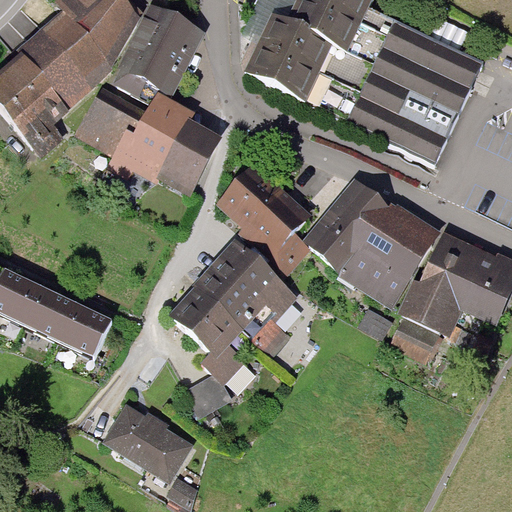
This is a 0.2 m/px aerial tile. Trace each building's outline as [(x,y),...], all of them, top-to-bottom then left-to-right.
[(139,24),(118,0),(66,0),(58,7),(68,15),(115,70),(139,24)] [(372,6),(358,0),(305,0),(288,37),(328,55),(303,110),(434,170),(479,71),(365,20),(372,6)] [(204,39),(153,12),(115,83),(142,98),(148,86),(171,99),(204,39)] [(115,70),(68,15),(24,53),(29,59),(0,82),(0,107),(43,158),(62,142),(49,126),(115,70)] [(273,30),(247,85),(303,110),(328,55),(288,37),(273,30)] [(136,137),(149,112),(102,88),(77,136),(115,155),(126,132),(136,137)] [(188,130),(157,114),(140,146),(130,140),(124,151),(166,173),(162,179),(192,195),(218,145),(188,130)] [(304,231),(249,178),(219,209),(273,262),(266,269),(280,282),(304,257),(291,244),(304,231)] [(394,225),(358,192),(309,251),(354,291),(390,313),(430,251),(394,225)] [(511,288),(511,270),(498,264),(495,270),(447,246),(423,294),(415,290),(401,319),(407,323),(393,350),(422,364),(436,336),(445,341),(459,312),(493,328),(511,288)] [(293,303),(238,254),(198,299),(234,332),(253,348),(293,303)] [(5,272),(0,284),(0,313),(95,359),(111,321),(91,312),(57,296),(33,285),(5,272)] [(198,299),(172,328),(208,361),(220,348),(234,332),(198,299)] [(480,342),(472,359),(487,367),(495,349),(480,342)] [(240,366),(220,348),(208,361),(199,371),(216,386),(220,389),(240,366)] [(226,411),(214,387),(183,402),(195,426),(226,411)] [(145,418),(127,408),(104,445),(171,486),(194,447),(168,431),(170,428),(148,414),(145,418)] [(178,480),(167,498),(190,511),(191,511),(197,491),(178,480)]
